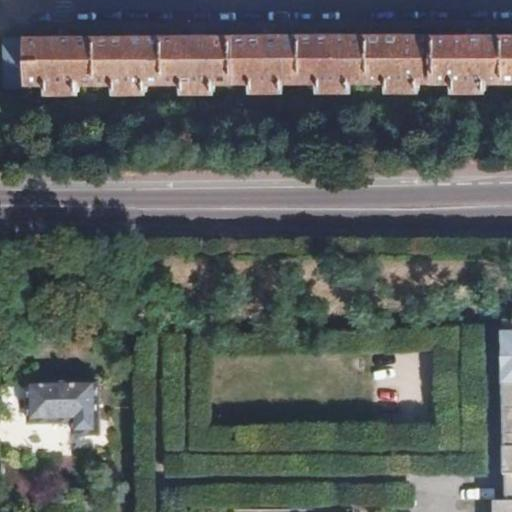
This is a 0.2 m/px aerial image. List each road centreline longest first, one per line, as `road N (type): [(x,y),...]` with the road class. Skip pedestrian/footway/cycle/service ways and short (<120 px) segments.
road 1 (secondary): [(0,216),(511,219)]
road 2 (secondary): [(511,193),(0,195)]
road 3 (residential): [(511,4),(25,1)]
road 4 (residential): [(158,511),(157,356)]
